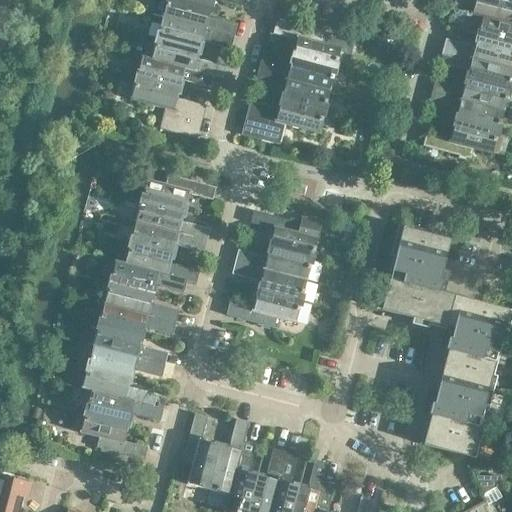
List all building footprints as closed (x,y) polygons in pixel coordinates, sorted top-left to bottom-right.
[(208,18),(211,9),(177,0),(166,0),(162,18),(234,38),(237,25),(208,18)] [(177,0),(211,9),(213,0),(242,7),(243,0),(177,0)] [(511,0),(476,0),(475,0),(445,0),(443,9),(453,12),(454,10),(511,25),(511,0)] [(511,25),(454,10),(453,12),(450,23),(479,30),(477,39),(511,48),(511,25)] [(156,40),(200,51),(202,42),(231,50),(234,38),(162,18),(156,40)] [(294,55),(337,66),(342,50),(322,44),(325,35),(277,22),(274,35),(297,41),(294,55)] [(511,48),(477,39),(475,48),(446,40),(442,53),(511,70),(511,48)] [(200,51),(156,40),(151,59),(142,57),(142,58),(214,77),(223,80),(226,67),(197,60),(200,51)] [(468,72),(466,81),(509,92),(511,82),(511,70),(442,53),(439,65),(468,72)] [(330,92),(337,66),(294,55),(290,68),(261,61),(258,73),(330,92)] [(211,89),(214,77),(142,58),(136,79),(179,90),(182,82),(211,89)] [(284,93),(282,102),(325,113),(330,92),(258,73),(255,86),(284,93)] [(177,99),(179,90),(136,79),(130,101),(165,110),(160,130),(197,140),(206,106),(177,99)] [(509,92),(466,81),(464,89),(435,82),(431,94),(504,113),(509,92)] [(457,114),(455,123),(498,134),(504,113),(431,94),(428,106),(457,114)] [(325,113),(282,102),(280,111),(250,103),(241,136),(279,146),(284,126),(319,135),(325,113)] [(498,134),(455,123),(450,141),(426,135),(423,147),(471,160),(473,150),(493,155),(498,134)] [(140,203),(184,214),(189,195),(212,201),(216,188),(168,176),(165,186),(146,181),(140,203)] [(135,223),(207,242),(210,230),(182,222),(184,214),(140,203),(135,223)] [(274,230),(270,244),(314,255),(322,223),(303,218),(301,224),(253,212),(250,224),(274,230)] [(340,221),(337,231),(357,236),(360,226),(340,221)] [(204,254),(207,242),(135,223),(129,244),(173,255),(175,247),(204,254)] [(452,330),(460,298),(439,293),(441,284),(439,283),(450,242),(403,229),(381,311),(452,330)] [(114,261),(114,263),(187,282),(196,284),(199,271),(171,264),(173,255),(129,244),(124,264),(114,261)] [(238,250),(235,263),(307,282),(314,255),(270,244),(267,258),(238,250)] [(183,294),(187,282),(114,263),(109,284),(152,296),(155,286),(183,294)] [(261,283),(257,297),(300,308),(307,282),(235,263),(231,275),(261,283)] [(150,304),(152,296),(109,284),(103,305),(176,324),(179,312),(150,304)] [(300,308),(257,297),(253,310),(229,304),(226,316),(274,329),(277,319),(296,324),(300,308)] [(481,304),(460,298),(452,330),(449,341),(446,341),(443,352),(446,353),(435,393),(433,393),(426,418),(429,419),(422,445),(470,457),(509,311),(481,304)] [(98,326),(141,337),(144,329),(172,336),(176,324),(103,305),(98,326)] [(139,346),(141,337),(98,326),(92,347),(164,366),(168,353),(139,346)] [(161,378),(164,366),(92,347),(87,368),(130,379),(133,371),(161,378)] [(128,388),(130,379),(87,368),(81,389),(154,408),(157,395),(128,388)] [(85,415),(129,423),(131,415),(160,422),(163,410),(154,408),(81,389),(81,390),(90,393),(85,415)] [(124,442),(129,423),(85,415),(79,434),(99,439),(96,449),(144,461),(148,448),(124,442)] [(208,491),(220,447),(201,442),(207,418),(195,415),(182,463),(192,465),(186,485),(208,491)] [(230,496),(244,442),(248,424),(236,421),(228,449),(220,447),(208,491),(229,496),(230,496)] [(230,496),(229,496),(224,511),(247,511),(257,477),(248,475),(256,446),(244,442),(230,496)] [(265,479),(257,477),(247,511),(270,511),(286,453),(273,450),(265,479)] [(298,456),(286,453),(270,511),(292,511),(299,488),(290,486),(298,456)] [(314,511),(323,483),(328,465),(315,461),(307,490),(299,488),(292,511),(314,511)] [(0,511),(19,511),(27,483),(0,475),(0,511)] [(314,511),(327,511),(334,486),(323,483),(314,511)] [(356,511),(370,511),(373,502),(361,498),(356,511)] [(486,511),(485,508),(488,506),(485,501),(464,511),(486,511)]
